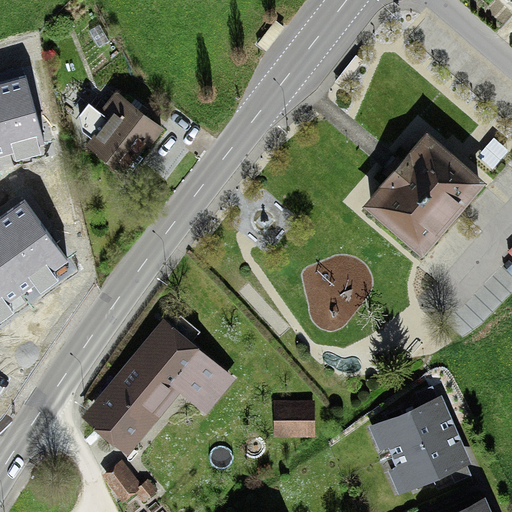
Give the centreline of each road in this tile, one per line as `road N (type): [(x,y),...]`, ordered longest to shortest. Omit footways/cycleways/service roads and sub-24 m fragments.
road 1 (primary): [(346,0),(44,404)]
road 2 (residential): [(44,404),(110,511)]
